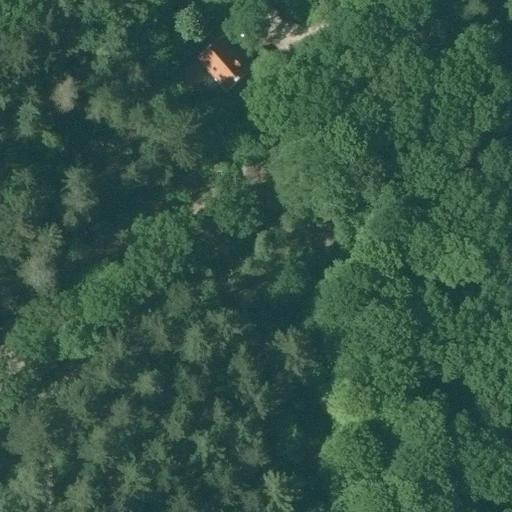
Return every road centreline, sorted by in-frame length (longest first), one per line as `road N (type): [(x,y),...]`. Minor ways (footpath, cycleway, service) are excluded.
road 1 (track): [(401,13),(427,71),(504,475),(503,511)]
road 2 (track): [(0,385),(309,101)]
